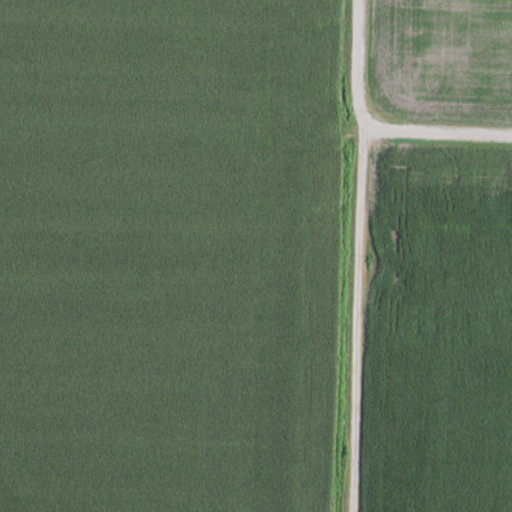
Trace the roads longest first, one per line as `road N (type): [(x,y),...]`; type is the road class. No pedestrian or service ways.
road 1 (residential): [(361,130),(348,511)]
road 2 (residential): [(511,136),(361,130)]
road 3 (residential): [(361,130),(362,0)]
